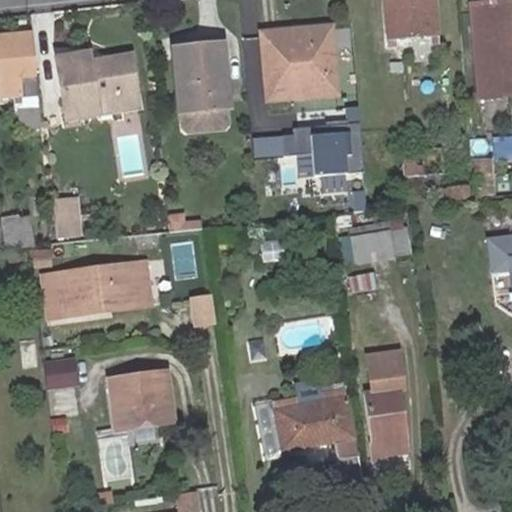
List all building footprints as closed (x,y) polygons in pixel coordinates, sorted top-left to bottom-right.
[(382,0),(386,45),(393,44),(392,38),(427,34),(428,44),(436,43),(431,0),(382,0)] [(497,0),(491,0),(486,0),(485,5),(468,6),(476,99),(511,96),(511,86),(506,3),(498,4),(497,0)] [(266,94),(287,93),(286,83),(305,81),(306,91),(334,88),(328,22),(306,24),(306,31),(280,33),(279,27),(259,28),(266,94)] [(306,24),(279,27),(280,33),(306,31),(306,24)] [(16,77),(32,75),(29,32),(0,35),(0,97),(14,96),(18,96),(16,77)] [(392,38),(393,44),(393,48),(428,44),(427,34),(392,38)] [(52,59),(84,54),(83,43),(50,46),(52,59)] [(227,110),(221,45),(170,49),(176,114),(179,114),(224,111),(227,110)] [(86,63),(84,54),(52,59),(53,69),(58,98),(60,114),(80,111),(99,108),(97,97),(133,92),(126,56),(86,63)] [(32,75),(16,77),(18,96),(14,96),(19,132),(37,130),(32,75)] [(286,83),(287,93),(306,91),(305,81),(286,83)] [(134,103),(133,92),(97,97),(99,108),(134,103)] [(224,111),(179,114),(180,128),(187,134),(220,131),(225,125),(224,111)] [(431,174),(443,173),(441,148),(404,152),(408,187),(432,185),(431,174)] [(359,156),(343,157),(345,191),(361,190),(359,156)] [(488,163),(473,164),(476,189),(491,188),(488,163)] [(444,184),(443,173),(431,174),(432,185),(444,184)] [(445,206),(470,204),(469,192),(444,195),(445,206)] [(39,199),(17,201),(19,221),(29,220),(41,219),(39,199)] [(84,205),(58,207),(61,244),(87,242),(84,205)] [(487,220),(502,218),(501,210),(496,210),(488,211),(487,220)] [(193,218),(179,219),(179,229),(193,228),(193,218)] [(19,221),(2,223),(5,253),(32,250),(29,220),(19,221)] [(511,232),(487,234),(490,272),(506,270),(509,303),(511,302),(511,232)] [(404,236),(389,238),(392,263),(407,261),(404,236)] [(392,263),(389,238),(350,243),(353,270),(392,263)] [(281,245),(262,246),(263,264),(282,262),(281,245)] [(451,292),(449,267),(436,269),(438,294),(451,292)] [(147,300),(143,268),(129,269),(132,302),(147,300)] [(60,322),(95,318),(95,311),(133,307),(132,302),(129,269),(56,278),(57,292),(60,318),(60,322)] [(57,292),(45,293),(48,319),(60,318),(57,292)] [(194,328),(218,323),(212,292),(188,297),(194,328)] [(95,311),(95,318),(133,312),(133,307),(95,311)] [(511,311),(473,321),(478,344),(511,336),(511,311)] [(35,343),(20,345),(21,371),(37,370),(35,343)] [(394,459),(409,458),(400,397),(405,395),(399,358),(367,362),(372,399),(364,400),(371,437),(391,435),(392,444),(394,459)] [(71,363),(41,367),(45,392),(75,388),(71,363)] [(454,366),(437,368),(442,405),(467,402),(464,380),(456,380),(454,366)] [(114,434),(171,427),(164,379),(107,387),(114,434)] [(322,407),(321,400),(318,382),(291,388),(295,405),(296,413),(322,407)] [(344,396),(321,400),(322,407),(296,413),(295,405),(271,409),(281,459),(346,446),(347,455),(352,454),(350,446),(354,445),(344,396)] [(271,406),(255,409),(265,462),(281,459),(271,409),(271,406)] [(371,437),(372,447),(392,444),(391,435),(371,437)] [(283,468),(347,455),(346,446),(281,459),(283,468)] [(342,457),(343,480),(360,480),(360,456),(342,457)]
